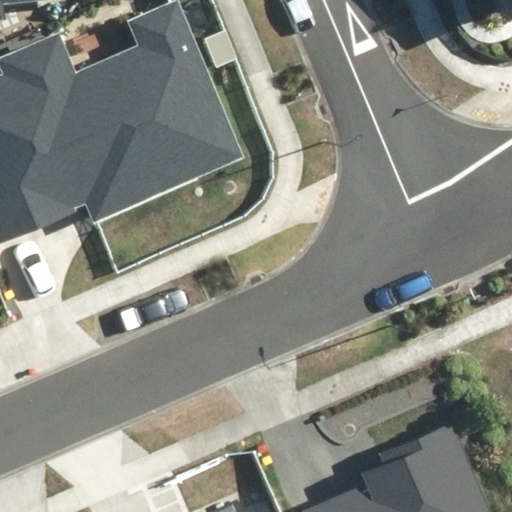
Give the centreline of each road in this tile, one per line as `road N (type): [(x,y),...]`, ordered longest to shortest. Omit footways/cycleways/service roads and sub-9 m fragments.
road 1 (residential): [(0,434),(423,248)]
road 2 (residential): [(423,248),(323,0)]
